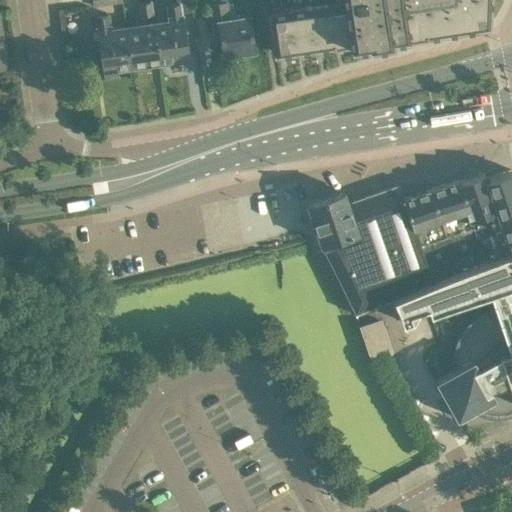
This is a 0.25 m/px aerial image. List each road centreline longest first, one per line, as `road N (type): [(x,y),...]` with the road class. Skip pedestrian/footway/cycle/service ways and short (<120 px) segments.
road 1 (primary): [(0,216),(130,193),(257,150),(511,106)]
road 2 (primary): [(262,123),(118,172),(0,190)]
road 3 (primary): [(511,58),(262,123)]
road 4 (residential): [(262,123),(93,151),(49,150)]
road 5 (residential): [(49,150),(27,0)]
